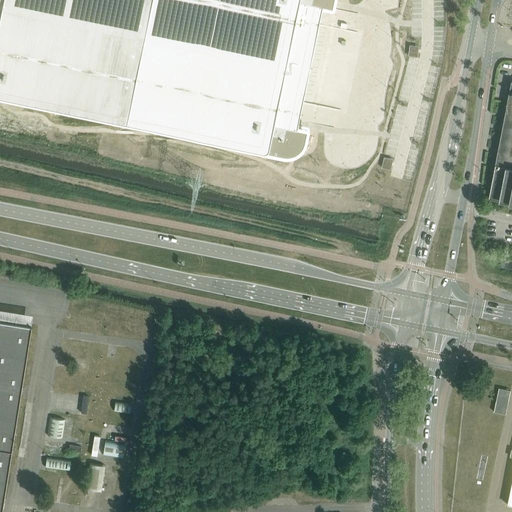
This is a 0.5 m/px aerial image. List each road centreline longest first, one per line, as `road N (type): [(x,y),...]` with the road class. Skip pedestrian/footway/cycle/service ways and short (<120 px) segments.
road 1 (tertiary): [(407,293),(0,209)]
road 2 (tertiary): [(0,238),(402,324)]
road 3 (unclassified): [(463,199),(486,45)]
road 4 (unclassified): [(471,42),(434,192)]
road 5 (tertiary): [(402,324),(387,454)]
road 6 (tertiary): [(425,459),(440,332)]
